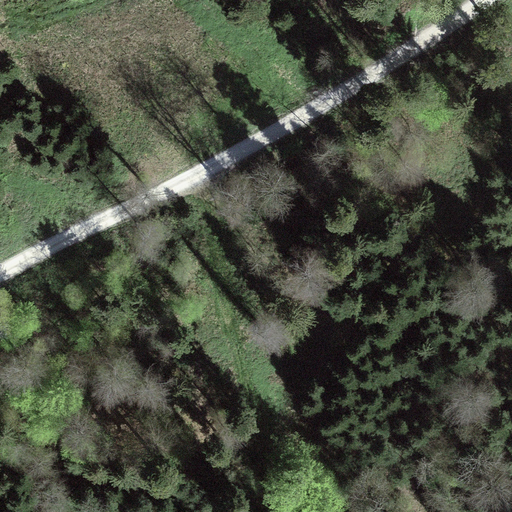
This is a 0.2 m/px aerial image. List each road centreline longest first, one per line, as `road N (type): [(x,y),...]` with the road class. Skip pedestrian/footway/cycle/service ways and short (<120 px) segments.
road 1 (track): [(0,275),(223,157),(483,0)]
road 2 (track): [(223,157),(227,332),(271,511)]
